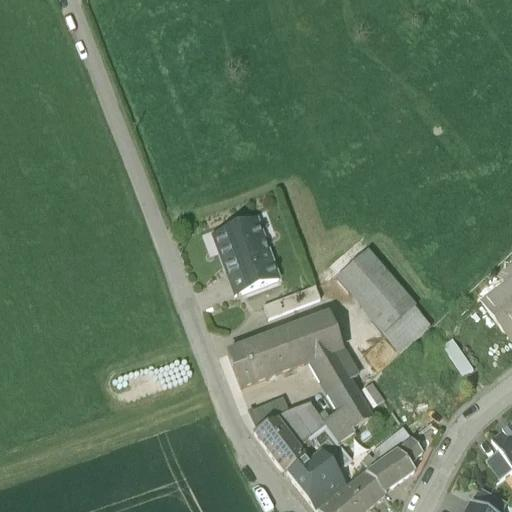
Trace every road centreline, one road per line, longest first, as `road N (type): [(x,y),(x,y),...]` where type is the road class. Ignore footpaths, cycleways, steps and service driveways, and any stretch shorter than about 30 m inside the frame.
road 1 (unclassified): [(289,511),(221,399),(67,0)]
road 2 (residential): [(419,511),(457,438),(511,387)]
